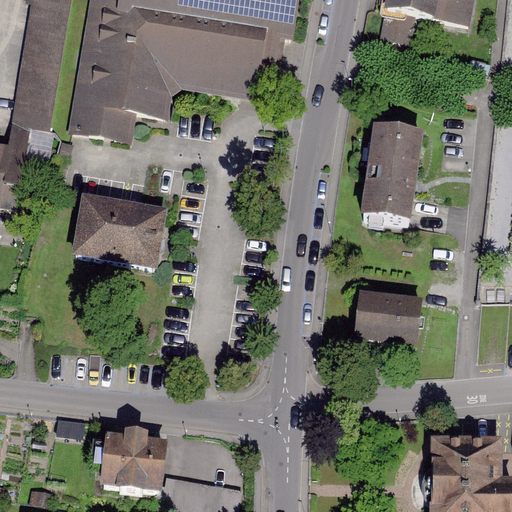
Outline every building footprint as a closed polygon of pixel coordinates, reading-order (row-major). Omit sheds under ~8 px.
[(32,0),(14,130),(52,136),(73,0),(32,0)] [(287,75),(301,0),(92,0),(86,36),(92,37),(72,141),(132,153),(138,121),(172,128),(179,94),(254,108),(261,70),(287,75)] [(389,0),(383,44),(415,48),(418,27),(476,35),(481,0),(389,0)] [(8,156),(0,154),(0,208),(18,211),(31,137),(13,133),(8,156)] [(423,142),(368,136),(357,226),(413,232),(423,142)] [(164,221),(78,208),(70,263),(156,276),(164,221)] [(427,309),(356,302),(352,354),(422,360),(427,309)] [(164,503),(169,455),(107,448),(102,496),(164,503)] [(497,450),(427,450),(427,511),(511,511),(511,489),(497,489),(497,450)]
